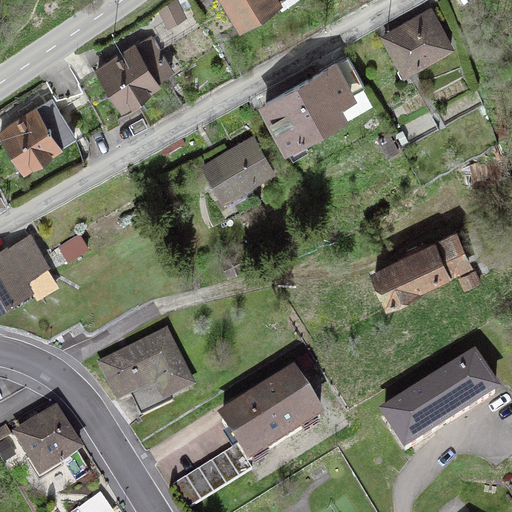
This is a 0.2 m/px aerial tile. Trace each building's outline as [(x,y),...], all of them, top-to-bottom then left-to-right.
[(224,0),(241,25),(277,2),(281,8),(293,0),(292,0),(224,0)] [(171,69),(157,47),(200,22),(193,9),(97,69),(121,104),(157,81),(156,79),(171,69)] [(384,36),(404,72),(450,46),(433,15),(423,20),(420,15),(384,36)] [(347,56),(265,103),(286,141),(341,112),(335,101),(364,85),(347,56)] [(56,97),(81,89),(69,67),(47,81),(56,97)] [(51,99),(0,131),(23,167),(74,134),(51,99)] [(246,184),(271,169),(253,137),(203,167),(228,207),(252,193),(246,184)] [(495,246),(481,252),(486,262),(511,249),(511,223),(509,218),(487,229),(495,246)] [(386,304),(473,262),(456,226),(425,241),(423,238),(403,247),(405,251),(368,269),(386,304)] [(0,304),(10,298),(7,293),(26,281),(23,277),(45,263),(29,237),(0,253),(0,304)] [(244,267),(237,253),(221,261),(228,275),(244,267)] [(165,334),(102,365),(118,398),(132,392),(143,415),(172,401),(170,395),(190,385),(165,334)] [(405,451),(495,394),(473,360),(435,385),(430,385),(424,389),(422,393),(383,417),(405,451)] [(222,422),(236,445),(247,463),(319,417),(294,377),(222,422)] [(31,430),(18,438),(40,474),(78,451),(55,413),(30,428),(31,430)] [(252,470),(247,463),(236,445),(172,486),(188,510),(252,470)]
